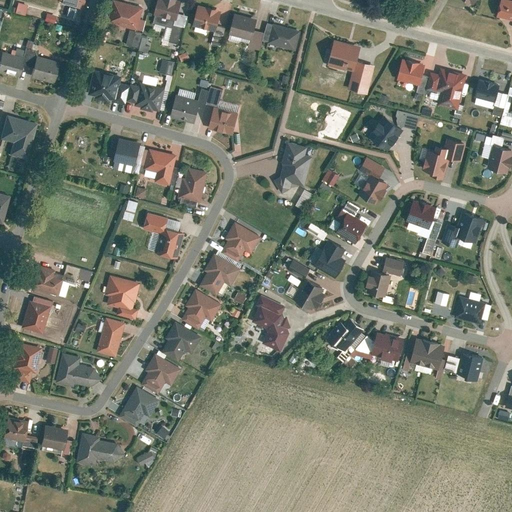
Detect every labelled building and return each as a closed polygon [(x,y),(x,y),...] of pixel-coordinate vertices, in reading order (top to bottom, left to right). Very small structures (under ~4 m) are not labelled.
[(143,6),(121,0),(113,0),(108,20),(138,28),(143,6)] [(181,0),(180,0),(158,0),(156,13),(177,18),(179,11),(181,0)] [(501,0),(499,16),(511,18),(511,0),(510,0),(501,0)] [(15,11),(24,13),(26,4),(17,2),(15,11)] [(220,8),(199,3),(194,23),(215,29),(217,23),(220,8)] [(176,23),(186,26),(189,13),(179,11),(177,18),(176,23)] [(43,19),(52,22),(55,15),(45,12),(43,19)] [(256,19),(235,13),(230,32),(252,37),(254,27),(256,19)] [(302,29),(274,22),(269,42),(297,49),(302,29)] [(212,42),(221,45),(226,25),(217,23),(215,29),(212,42)] [(250,45),(261,48),(266,30),(254,27),(252,37),(250,45)] [(126,46),(148,48),(149,45),(145,45),(146,32),(127,31),(126,46)] [(358,61),(361,46),(335,39),(329,65),(352,71),(355,72),(358,61)] [(23,58),(2,52),(0,57),(0,69),(18,75),(23,58)] [(58,63),(36,57),(31,75),(53,81),(58,63)] [(176,60),(163,57),(160,70),(173,73),(176,60)] [(397,80),(420,86),(425,64),(402,59),(397,80)] [(355,72),(352,71),(348,89),(368,94),(375,65),(358,61),(355,72)] [(439,104),(458,108),(466,74),(440,68),(439,74),(431,72),(427,89),(441,92),(439,104)] [(122,75),(94,69),(89,92),(117,98),(120,82),(122,75)] [(499,82),(477,77),(473,95),(493,100),(499,82)] [(116,100),(125,102),(129,84),(120,82),(117,98),(116,100)] [(136,101),(140,84),(131,82),(127,99),(136,101)] [(160,109),(165,87),(140,82),(140,84),(136,101),(136,103),(160,109)] [(222,88),(212,85),(208,102),(219,104),(222,88)] [(200,99),(177,94),(172,116),(195,121),(200,99)] [(238,110),(215,105),(210,127),(233,132),(238,110)] [(394,122),(415,126),(418,113),(396,109),(394,122)] [(9,155),(27,159),(37,123),(6,115),(0,137),(0,138),(13,142),(9,155)] [(368,136),(388,151),(403,130),(384,115),(368,136)] [(141,143),(119,138),(114,161),(135,166),(141,143)] [(431,176),(444,179),(449,159),(462,163),(467,144),(447,139),(445,147),(437,145),(436,151),(428,149),(423,170),(432,172),(431,176)] [(307,147),(288,142),(280,176),(274,179),(281,193),(290,188),(291,183),(304,186),(311,157),(305,155),(307,147)] [(511,150),(493,145),(487,168),(507,173),(511,155),(511,150)] [(155,182),(170,185),(177,155),(150,149),(145,169),(157,172),(155,182)] [(178,198),(201,203),(208,172),(188,167),(185,178),(183,178),(178,198)] [(327,180),(332,170),(327,168),(322,178),(327,180)] [(332,184),(338,174),(333,170),(327,181),(332,184)] [(359,195),(376,205),(389,184),(371,174),(359,195)] [(145,197),(146,188),(136,187),(135,195),(145,197)] [(301,187),(295,204),(305,208),(311,190),(301,187)] [(0,223),(2,224),(9,196),(0,193),(0,223)] [(127,198),(122,218),(133,220),(137,201),(127,198)] [(433,221),(438,206),(414,198),(404,230),(427,238),(421,255),(431,258),(443,224),(433,221)] [(475,243),(484,218),(463,211),(457,226),(448,223),(441,243),(455,248),(459,237),(475,243)] [(169,218),(148,212),(143,228),(161,232),(155,253),(178,259),(185,233),(167,228),(169,218)] [(337,233),(357,244),(368,225),(348,213),(337,233)] [(309,221),(306,229),(323,237),(326,230),(309,221)] [(238,262),(245,250),(251,254),(261,237),(235,222),(225,239),(227,240),(220,252),(238,262)] [(314,266),(336,278),(345,262),(340,259),(346,249),(329,239),(314,266)] [(199,286),(216,296),(224,283),(230,286),(240,269),(214,254),(205,271),(207,272),(199,286)] [(291,257),(288,262),(304,273),(308,267),(291,257)] [(383,273),(390,275),(402,277),(406,262),(386,257),(383,273)] [(288,264),(286,267),(301,276),(303,273),(288,264)] [(28,288),(58,296),(63,279),(54,277),(56,271),(38,266),(37,271),(33,270),(28,288)] [(385,298),(390,275),(383,273),(372,270),(366,294),(385,298)] [(134,308),(141,282),(110,274),(104,295),(109,296),(107,304),(119,307),(117,314),(136,319),(139,309),(134,308)] [(318,308),(326,294),(324,292),(326,288),(307,277),(295,298),(311,308),(313,305),(318,308)] [(189,307),(182,320),(199,330),(205,318),(212,322),(222,304),(195,289),(186,306),(189,307)] [(238,290),(233,298),(242,303),(246,295),(238,290)] [(437,290),(434,301),(445,304),(448,293),(437,290)] [(268,332),(262,343),(281,352),(290,333),(288,329),(291,327),(287,316),(284,317),(283,313),(286,307),(260,295),(255,305),(259,307),(252,321),(266,328),(268,332)] [(21,328),(42,335),(52,302),(33,296),(32,302),(29,301),(21,328)] [(486,302),(460,296),(455,318),(481,324),(486,302)] [(116,357),(126,322),(106,317),(97,352),(116,357)] [(345,352),(364,329),(350,317),(344,324),(340,321),(326,339),(339,350),(340,348),(345,352)] [(168,340),(161,351),(178,361),(185,350),(192,353),(202,337),(175,321),(165,338),(168,340)] [(372,354),(399,361),(404,339),(377,332),(372,354)] [(425,366),(431,342),(417,338),(413,351),(408,350),(403,369),(409,371),(411,362),(425,366)] [(42,348),(19,342),(13,368),(15,369),(13,379),(29,383),(32,373),(36,374),(42,348)] [(425,366),(438,370),(435,379),(440,380),(446,361),(442,360),(446,345),(431,342),(425,366)] [(46,361),(53,362),(56,347),(49,346),(46,361)] [(80,364),(82,356),(62,352),(55,383),(74,387),(75,384),(90,387),(102,380),(95,368),(80,364)] [(478,380),(484,357),(463,352),(457,375),(478,380)] [(142,384),(158,393),(165,382),(172,386),(181,368),(154,354),(145,370),(148,372),(142,384)] [(138,387),(120,417),(137,427),(144,414),(150,418),(160,400),(138,387)] [(499,409),(497,416),(506,419),(508,412),(499,409)] [(6,420),(3,437),(23,441),(26,424),(6,420)] [(45,425),(41,446),(63,450),(67,430),(45,425)] [(171,432),(160,426),(155,434),(167,440),(171,432)] [(81,433),(76,462),(94,465),(95,459),(114,462),(125,454),(118,443),(100,440),(100,437),(81,433)] [(138,459),(146,466),(158,452),(150,445),(138,459)]
